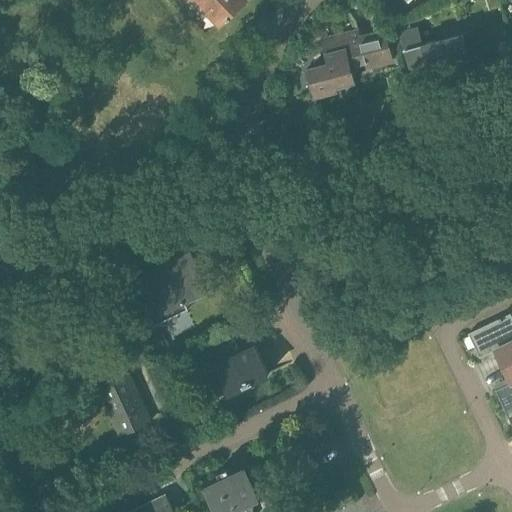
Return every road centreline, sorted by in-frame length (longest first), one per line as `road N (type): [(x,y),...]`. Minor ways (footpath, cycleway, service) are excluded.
road 1 (residential): [(71,511),(333,384)]
road 2 (residential): [(262,177),(511,112)]
road 3 (residential): [(0,249),(239,184)]
road 4 (residential): [(511,292),(440,324),(507,464)]
road 5 (residential): [(333,384),(239,184)]
road 6 (residential): [(262,177),(251,112),(259,77),(301,8)]
road 7 (residential): [(393,511),(333,384)]
